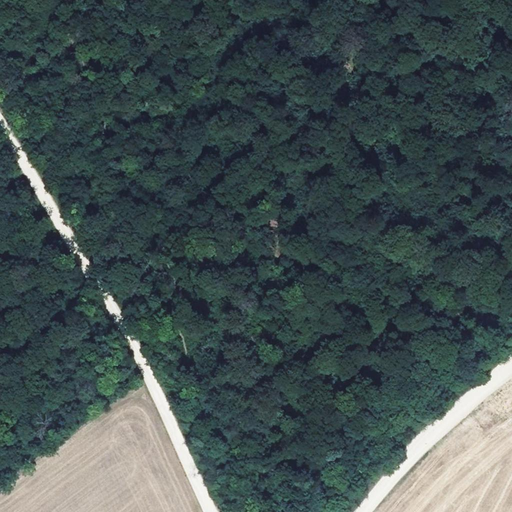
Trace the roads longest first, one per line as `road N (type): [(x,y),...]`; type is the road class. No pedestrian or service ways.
road 1 (track): [(211,511),(124,318),(0,107)]
road 2 (track): [(363,511),(511,367)]
